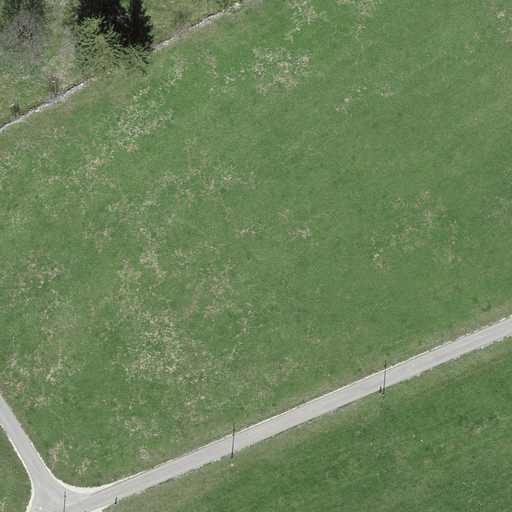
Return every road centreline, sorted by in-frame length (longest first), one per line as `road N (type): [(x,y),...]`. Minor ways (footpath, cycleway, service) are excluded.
road 1 (unclassified): [(75,511),(511,323)]
road 2 (track): [(62,511),(0,404)]
